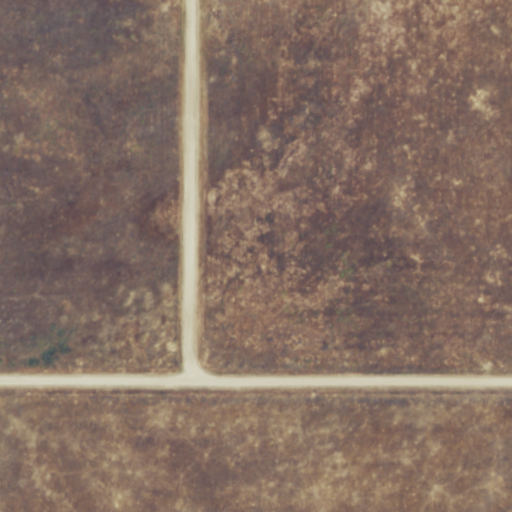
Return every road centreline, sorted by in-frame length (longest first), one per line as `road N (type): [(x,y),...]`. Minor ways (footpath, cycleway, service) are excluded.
road 1 (residential): [(511,383),(0,381)]
road 2 (residential): [(184,383),(185,0)]
